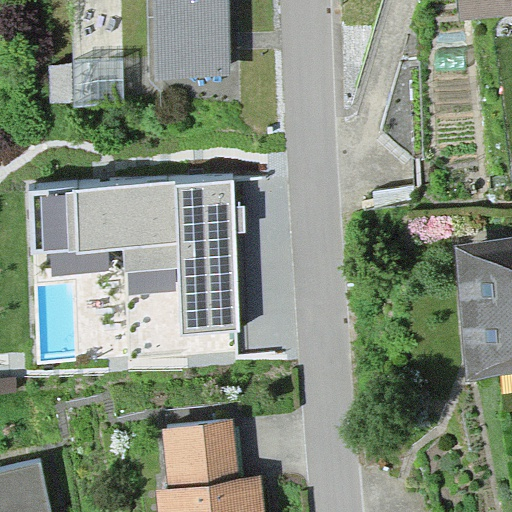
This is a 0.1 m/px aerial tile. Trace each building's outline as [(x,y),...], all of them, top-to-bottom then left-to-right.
[(218,0),(128,0),(134,90),(224,85),(218,0)] [(511,0),(442,0),(444,26),(511,19),(511,0)] [(473,94),(413,94),(414,203),(474,203),(473,94)] [(232,176),(32,188),(35,253),(176,245),(181,337),(241,333),(232,176)] [(452,384),(511,379),(511,239),(442,244),(452,384)] [(220,421),(143,429),(148,488),(136,489),(138,511),(254,511),(251,476),(226,478),(220,421)] [(0,511),(53,511),(43,464),(0,473),(0,511)] [(478,511),(477,475),(428,477),(429,511),(478,511)]
